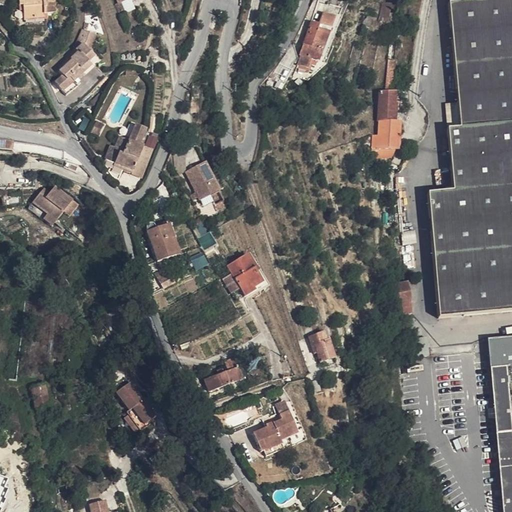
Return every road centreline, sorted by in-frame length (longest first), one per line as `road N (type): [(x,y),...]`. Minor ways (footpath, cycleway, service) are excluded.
road 1 (unclassified): [(0,132),(74,150),(118,204),(145,193),(210,4),(221,1),(231,5),(224,52),(229,138),(244,154),(254,87),(308,0)]
road 2 (unknown): [(236,475),(217,482),(175,442),(153,437),(121,477)]
